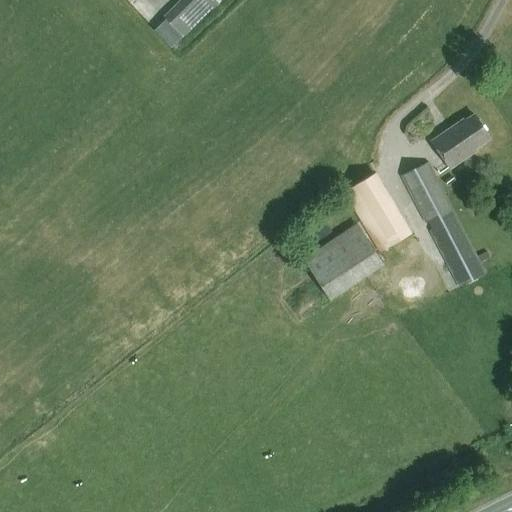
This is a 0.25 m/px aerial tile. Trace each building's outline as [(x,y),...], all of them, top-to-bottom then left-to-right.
[(183,37),(217,3),(214,0),(185,0),(166,19),(183,37)] [(473,149),(489,138),(473,114),(464,120),(463,119),(431,141),(450,168),(474,152),(473,149)] [(459,287),(485,273),(428,162),(401,176),(424,223),(427,221),(431,229),(430,230),(459,287)] [(381,251),(415,231),(379,170),(345,189),(381,251)] [(329,300),(383,265),(356,223),(302,259),(329,300)]
